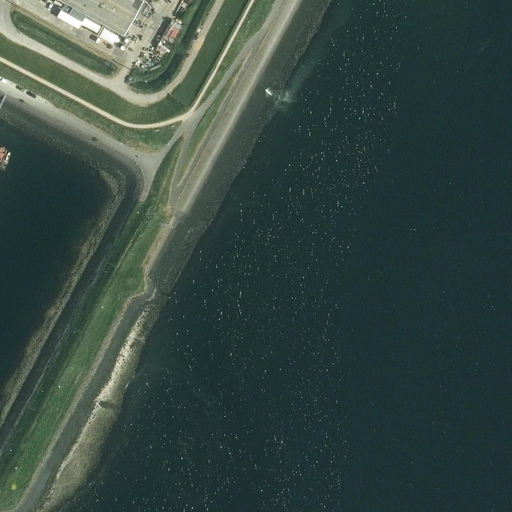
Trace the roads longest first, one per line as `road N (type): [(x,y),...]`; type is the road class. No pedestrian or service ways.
road 1 (track): [(220,0),(180,76),(156,96),(124,92),(27,41)]
road 2 (unclassified): [(0,84),(146,164)]
